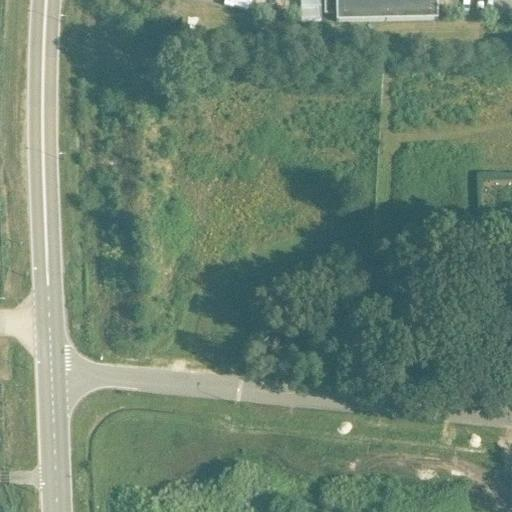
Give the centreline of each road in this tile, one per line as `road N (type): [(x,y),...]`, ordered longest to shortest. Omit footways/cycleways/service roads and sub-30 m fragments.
road 1 (unclassified): [(51,372),(511,417)]
road 2 (unclassified): [(51,372),(44,0)]
